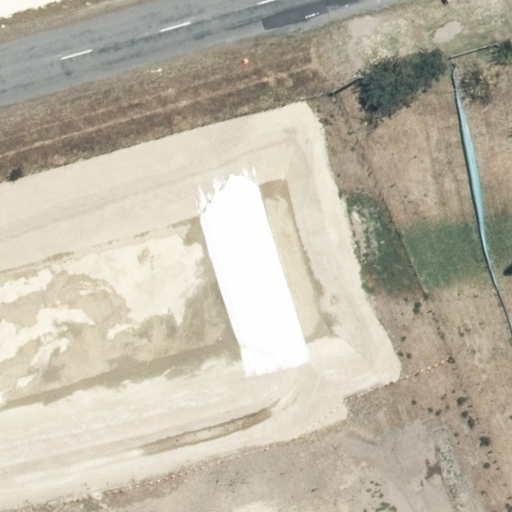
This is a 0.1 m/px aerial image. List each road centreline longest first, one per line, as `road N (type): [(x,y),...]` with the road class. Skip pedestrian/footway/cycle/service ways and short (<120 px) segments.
road 1 (unknown): [(68,57),(233,511)]
road 2 (tertiary): [(276,0),(0,75)]
road 3 (tertiary): [(0,71),(255,0)]
